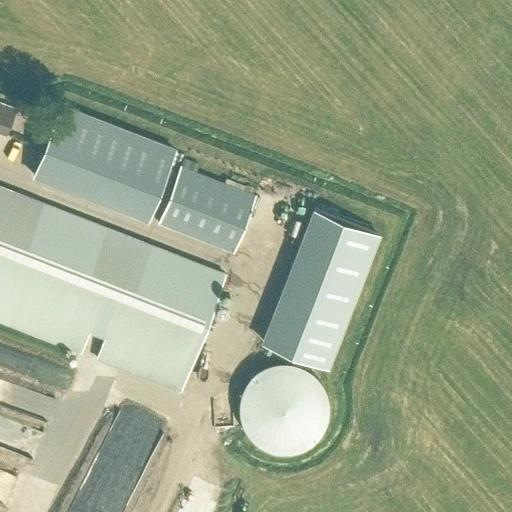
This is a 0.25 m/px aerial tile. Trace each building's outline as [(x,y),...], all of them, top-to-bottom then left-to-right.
[(0,131),(4,133),(14,108),(0,102),(0,131)] [(32,171),(146,216),(174,146),(59,104),(32,171)] [(180,166),(158,221),(231,250),(253,195),(249,194),(235,189),(222,183),(180,166)] [(0,319),(78,350),(87,329),(88,329),(103,335),(94,356),(95,357),(179,389),(222,275),(224,271),(0,185),(0,319)] [(314,207),(262,339),(326,364),(377,232),(314,207)] [(237,400),(237,404),(237,411),(238,413),(239,418),(241,422),(242,424),(245,430),(248,433),(251,437),(254,438),(259,442),(263,444),(266,445),(272,447),(278,448),(280,448),(285,448),(290,448),(294,447),(298,445),(307,440),(314,435),(317,432),(319,428),(321,426),(324,421),(325,417),(326,412),(327,409),(327,405),(327,401),(326,397),(326,392),(322,382),(318,377),(315,373),(312,369),(308,367),(305,364),(302,363),(299,362),(296,361),(291,359),(287,359),(283,358),(278,358),(274,359),(269,360),(265,361),(261,363),(255,366),(253,368),(250,371),(247,375),(244,379),(242,382),(240,386),(239,391),(237,396),(237,400)]
